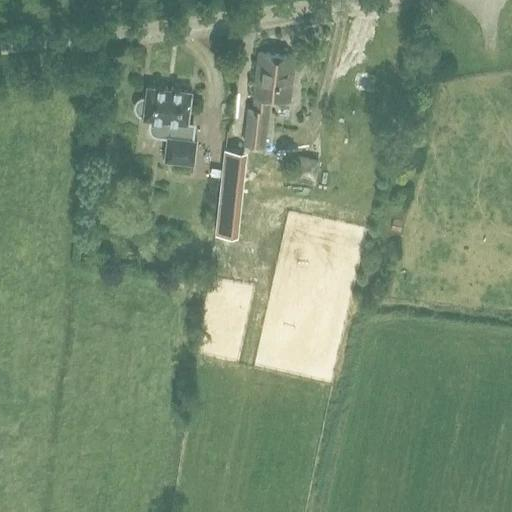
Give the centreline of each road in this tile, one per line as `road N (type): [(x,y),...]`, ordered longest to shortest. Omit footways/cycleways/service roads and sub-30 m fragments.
road 1 (unclassified): [(0,50),(378,0)]
road 2 (track): [(341,5),(317,124),(278,156)]
